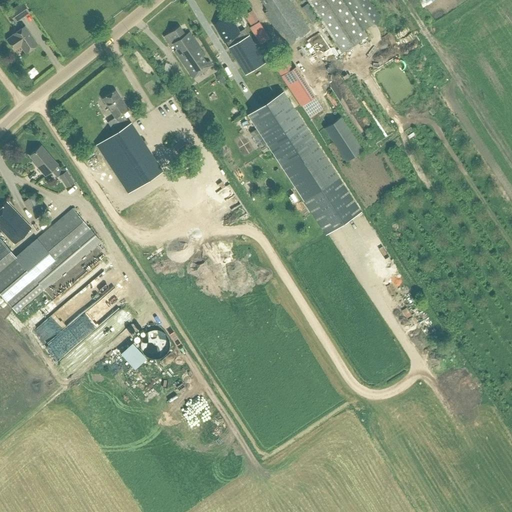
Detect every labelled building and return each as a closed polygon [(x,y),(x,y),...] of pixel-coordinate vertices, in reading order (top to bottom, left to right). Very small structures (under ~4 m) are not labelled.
[(260,0),(267,10),(264,12),(285,46),(309,30),(290,1),(291,0),(307,0),(341,52),(366,36),(362,29),(380,17),(369,0),(260,0)] [(22,2),(8,11),(15,22),(29,13),(22,2)] [(307,3),(301,7),(312,24),(318,20),(307,3)] [(251,9),(243,14),(249,24),(257,19),(251,9)] [(225,16),(213,23),(224,41),(225,40),(235,57),(244,73),(264,61),(244,28),(239,31),(230,16),(229,14),(225,16)] [(269,38),(258,21),(249,27),(260,44),(269,38)] [(173,50),(180,59),(199,45),(190,31),(185,34),(179,25),(163,36),(169,45),(172,43),(176,48),(173,50)] [(21,46),(25,52),(36,44),(24,26),(12,34),(13,34),(6,39),(14,51),(21,46)] [(205,54),(199,45),(180,59),(193,78),(212,65),(208,59),(206,61),(202,56),(205,54)] [(292,69),(286,60),(276,66),(281,75),(309,117),(322,109),(294,67),(292,69)] [(114,117),(107,122),(114,133),(96,144),(127,192),(161,170),(130,122),(129,122),(122,112),(127,109),(115,89),(102,98),(114,117)] [(282,91),(247,114),(259,131),(270,149),(302,199),(324,233),(359,211),(337,177),(293,109),(282,91)] [(352,107),(364,132),(373,128),(361,103),(352,107)] [(323,128),(345,161),(363,150),(341,116),(323,128)] [(249,130),(254,128),(250,118),(244,121),(249,130)] [(255,129),(249,133),(259,147),(265,143),(255,129)] [(29,155),(38,166),(37,167),(45,175),(57,164),(40,145),(29,155)] [(66,170),(58,175),(66,187),(74,182),(66,170)] [(31,195),(23,201),(34,218),(43,213),(31,195)] [(0,227),(14,242),(31,226),(6,201),(0,206),(0,227)] [(0,293),(16,312),(100,241),(83,220),(72,207),(15,256),(0,238),(0,293)] [(364,224),(372,216),(368,213),(361,221),(364,224)] [(332,233),(335,238),(343,233),(340,228),(332,233)] [(157,329),(154,329),(150,330),(145,332),(142,335),(140,341),(140,346),(142,352),(146,356),(152,358),(157,358),(163,355),(167,351),(169,346),(169,341),(167,337),(164,332),(161,330),(157,329)] [(121,360),(130,371),(136,367),(127,356),(121,360)] [(461,456),(453,461),(469,487),(477,481),(461,456)]
